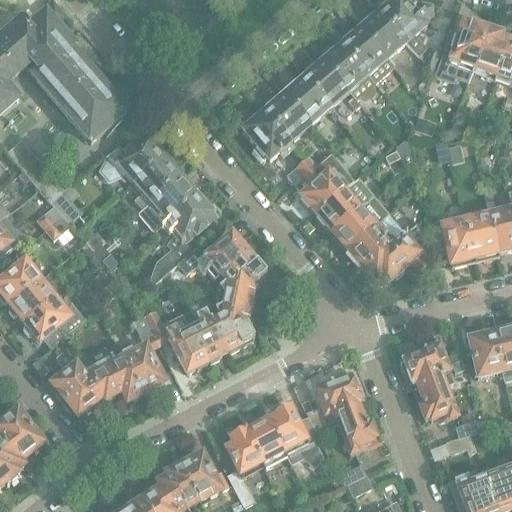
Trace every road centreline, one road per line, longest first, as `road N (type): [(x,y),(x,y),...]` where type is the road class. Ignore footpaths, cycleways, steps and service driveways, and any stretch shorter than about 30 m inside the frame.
road 1 (residential): [(86,471),(359,330)]
road 2 (residential): [(359,330),(178,120)]
road 3 (residential): [(430,511),(359,330)]
road 4 (residential): [(178,120),(320,0)]
road 5 (residential): [(76,0),(178,120)]
road 6 (residential): [(359,330),(511,293)]
road 7 (residential): [(86,471),(0,363)]
